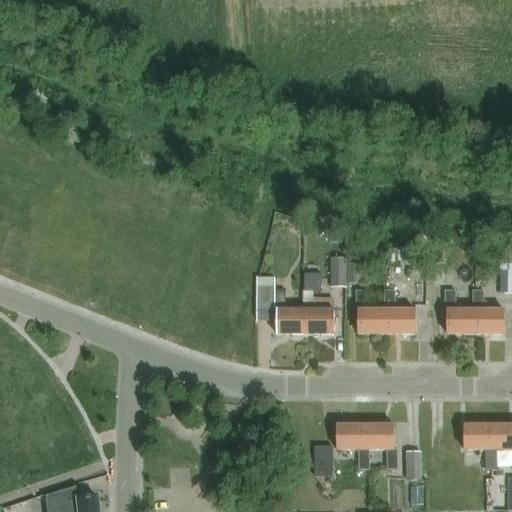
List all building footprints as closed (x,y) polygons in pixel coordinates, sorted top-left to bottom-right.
[(259,272),(263,245),(246,242),(241,269),(259,272)] [(511,250),(501,251),(501,267),(511,266),(511,250)] [(334,290),(348,290),(348,262),(334,262),(334,290)] [(511,266),(501,267),(501,295),(511,295),(511,266)] [(363,267),(349,267),(349,286),(362,286),(363,267)] [(231,299),(238,282),(216,274),(210,291),(231,299)] [(306,293),(316,293),(322,293),(322,275),(306,275),(306,293)] [(308,312),(305,312),(288,312),(288,291),(277,292),(277,284),(277,279),(262,279),(262,283),(259,283),(259,322),(279,322),(279,336),(308,336),(308,312)] [(193,292),(188,318),(235,327),(240,301),(193,292)] [(316,312),(316,293),(306,293),(305,293),(305,312),(308,312),(308,336),(337,337),(337,312),(316,312)] [(358,293),(358,313),(361,313),(361,337),(389,337),(389,312),(387,312),(369,312),(369,293),(358,293)] [(387,293),(387,312),(389,312),(389,337),(418,336),(418,312),(397,312),(397,293),(387,293)] [(458,293),(447,293),(447,313),(450,313),(450,336),(478,336),(478,312),(475,312),(458,312),(458,293)] [(475,293),(475,312),(478,312),(478,336),(507,337),(507,313),(486,312),(486,293),(475,293)] [(339,427),(339,451),(360,451),(360,471),(371,471),(371,451),(368,451),(368,427),(339,427)] [(368,427),(368,451),(371,451),(388,451),(388,471),(399,471),(399,451),(397,451),(396,427),(368,427)] [(466,427),(466,451),(487,451),(487,471),(497,471),(498,451),(495,451),(495,427),(466,427)] [(511,427),(495,427),(495,451),(498,451),(511,451),(511,427)] [(334,448),(318,448),(318,479),(335,479),(334,448)] [(409,483),(422,483),(421,454),(408,455),(409,483)] [(98,511),(97,497),(77,499),(75,488),(45,498),(46,511),(98,511)]
